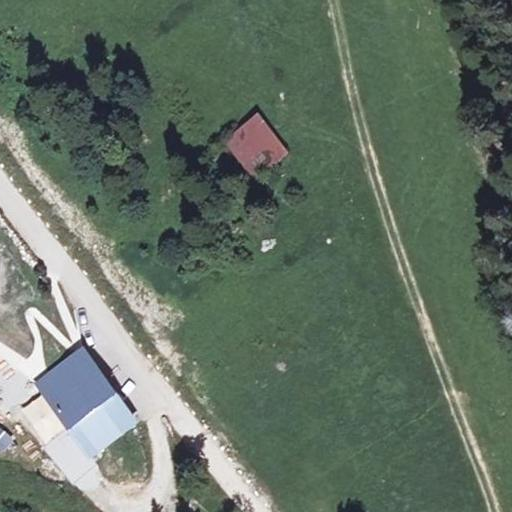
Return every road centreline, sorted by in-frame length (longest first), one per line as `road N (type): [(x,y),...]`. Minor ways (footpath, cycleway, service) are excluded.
road 1 (track): [(496,511),(406,283),(337,0)]
road 2 (track): [(121,511),(25,412),(16,389),(33,359)]
road 3 (track): [(169,414),(248,511)]
